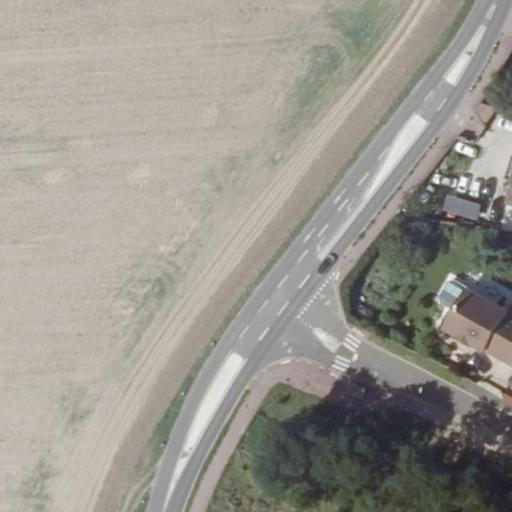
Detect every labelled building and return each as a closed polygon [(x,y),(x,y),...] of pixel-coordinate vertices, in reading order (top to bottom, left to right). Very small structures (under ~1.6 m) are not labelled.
[(493,124),(500,108),(483,101),(476,116),(493,124)] [(446,215),(480,223),(485,203),(451,195),(446,215)] [(468,288),(445,327),(461,336),(472,342),(487,351),(488,349),(511,363),(511,306),(509,312),(468,288)] [(472,342),(461,336),(459,340),(469,346),(472,342)] [(348,381),(345,391),(362,398),(365,389),(354,385),(354,384),(348,381)]
